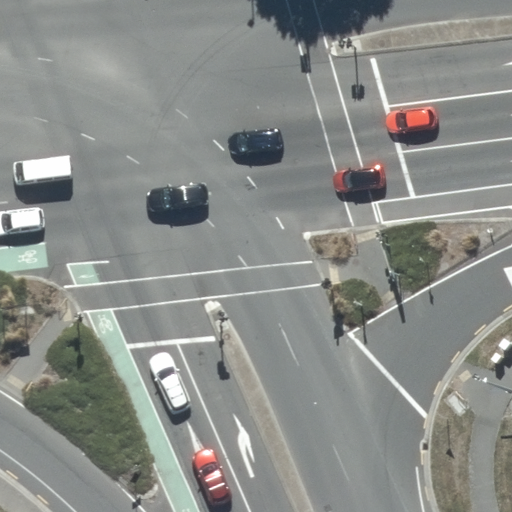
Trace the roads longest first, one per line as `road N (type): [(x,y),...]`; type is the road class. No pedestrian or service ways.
road 1 (secondary): [(248,511),(112,196)]
road 2 (secondary): [(222,182),(344,470)]
road 3 (trunk): [(511,141),(222,182)]
road 4 (trunk): [(511,274),(454,311),(411,353),(344,470)]
road 5 (secondary): [(112,196),(33,29)]
road 6 (secondary): [(148,17),(222,182)]
road 7 (trunk): [(148,17),(302,0)]
road 8 (trunk): [(102,511),(0,419)]
